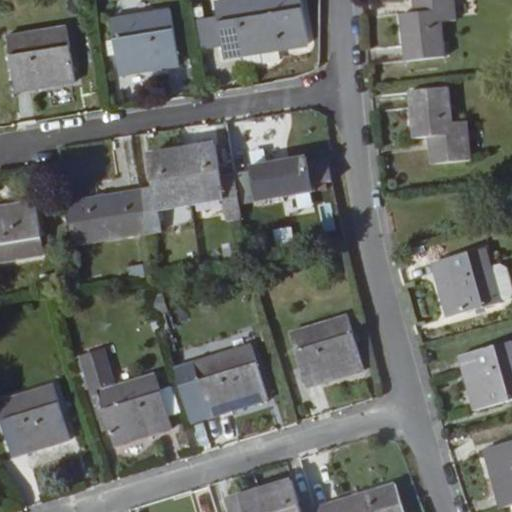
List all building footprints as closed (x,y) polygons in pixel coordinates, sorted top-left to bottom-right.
[(309,44),(301,0),(223,0),(216,1),(218,18),(223,45),(225,57),(309,44)] [(401,19),(406,64),(446,61),(444,28),(458,27),(454,0),(414,0),(416,17),(401,19)] [(111,19),(120,74),(182,65),(173,9),(111,19)] [(223,45),(218,18),(199,21),(203,47),(223,45)] [(66,26),(7,36),(16,91),(76,82),(66,26)] [(429,149),(432,176),(472,172),(468,133),(454,135),(451,101),(410,104),(414,151),(429,149)] [(221,180),(216,146),(181,152),(190,206),(225,201),(227,220),(240,218),(234,177),(221,180)] [(190,206),(181,152),(149,157),(154,191),(140,193),(146,233),(161,231),(158,211),(190,206)] [(308,165),(307,159),(251,168),(256,202),(312,193),(311,186),(308,165)] [(331,183),(328,162),(308,165),(311,186),(331,183)] [(146,233),(140,193),(66,205),(72,245),(146,233)] [(0,263),(44,257),(35,204),(0,209),(0,263)] [(493,270),(487,251),(435,265),(449,319),(502,305),(501,304),(493,270)] [(128,264),(129,277),(153,277),(152,264),(128,264)] [(511,298),(511,285),(508,271),(502,268),(493,270),(501,304),(511,301),(511,298)] [(349,316),(290,334),(307,388),(366,370),(349,316)] [(502,347),(499,336),(475,343),(478,353),(502,347)] [(511,402),(511,344),(502,347),(478,353),(460,358),(475,412),(511,402)] [(195,363),(211,418),(269,400),(252,346),(195,363)] [(98,393),(114,448),(173,430),(156,375),(98,393)] [(0,402),(0,414),(13,458),(69,441),(53,387),(0,402)] [(511,445),(486,452),(501,511),(511,507),(511,445)] [(302,511),(298,497),(294,486),(261,496),(266,511),(302,511)] [(404,511),(398,490),(325,511),(404,511)] [(316,511),(310,493),(298,497),(302,511),(316,511)] [(266,511),(261,496),(230,506),(231,511),(266,511)]
